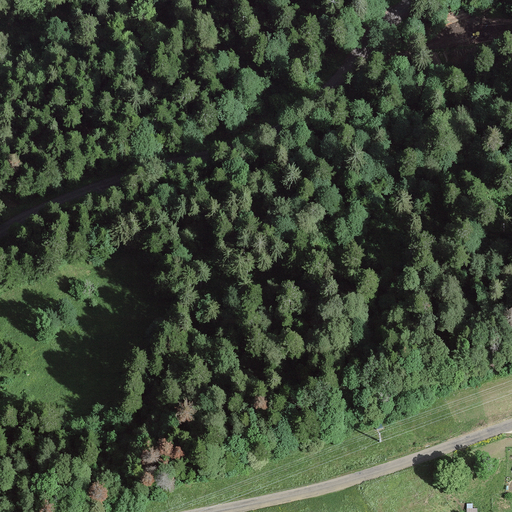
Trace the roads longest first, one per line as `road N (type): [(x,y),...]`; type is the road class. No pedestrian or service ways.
road 1 (tertiary): [(414,0),(273,137),(49,206),(0,232)]
road 2 (tertiary): [(210,511),(324,487),(511,424)]
